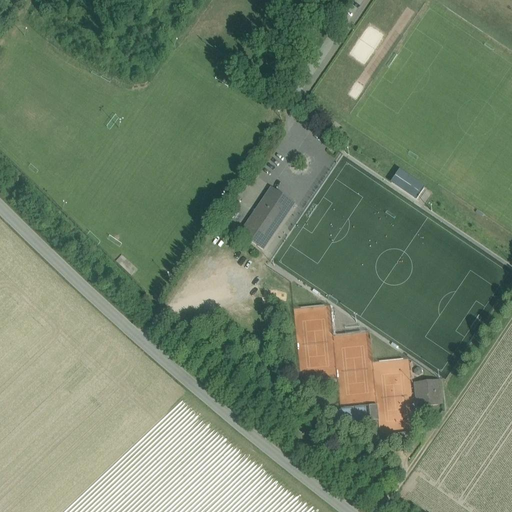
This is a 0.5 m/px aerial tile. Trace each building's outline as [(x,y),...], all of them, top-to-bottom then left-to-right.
[(382,0),(381,1),(388,8),(396,0),(382,0)] [(418,200),(425,186),(399,171),(391,184),(418,200)] [(272,189),(241,235),(260,248),(291,202),(272,189)] [(239,212),(232,222),(237,226),(244,216),(239,212)] [(440,382),(415,384),(416,391),(419,391),(420,407),(442,405),(440,382)] [(375,406),(370,406),(371,422),(379,421),(378,415),(376,415),(375,406)]
